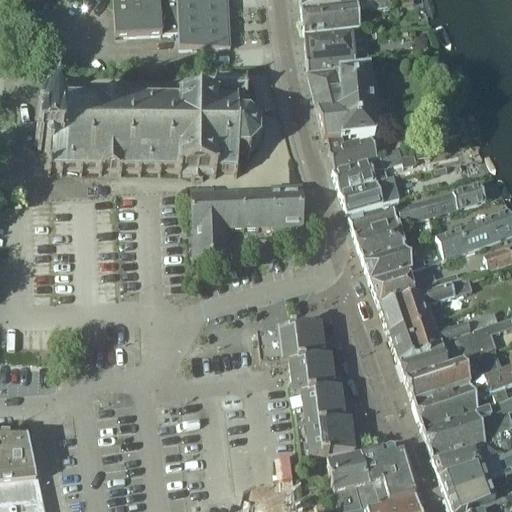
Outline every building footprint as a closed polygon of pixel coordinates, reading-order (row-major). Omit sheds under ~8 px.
[(158,0),(113,0),(115,32),(124,32),(124,40),(161,39),(161,38),(179,37),(180,54),(230,51),(227,1),(177,4),(177,5),(159,6),(158,0)] [(299,0),(300,12),(340,8),(339,0),(299,0)] [(389,3),(374,4),(375,13),(390,11),(389,3)] [(300,12),(304,38),(360,32),(357,6),(340,8),(300,12)] [(369,71),(367,56),(364,36),(350,38),(350,39),(329,42),(304,44),(307,78),(332,75),(351,73),(369,71)] [(323,143),(327,142),(342,140),(374,136),(369,71),(351,73),(332,75),(307,78),(323,143)] [(63,90),(49,89),(49,101),(45,101),(45,103),(49,103),(48,119),(47,121),(48,121),(48,125),(41,125),(41,121),(38,121),(38,125),(34,125),(34,128),(36,128),(36,145),(34,145),(34,149),(37,149),(37,152),(41,152),(41,149),(44,149),(44,152),(47,155),(48,155),(48,171),(44,171),(44,173),(48,173),(48,177),(50,177),(50,173),(60,173),(60,177),(62,177),(62,173),(79,173),(79,177),(82,177),(82,173),(99,174),(99,178),(101,178),(101,174),(119,174),(119,178),(121,178),(121,174),(138,174),(138,178),(140,178),(140,174),(158,174),(158,178),(160,178),(160,174),(178,175),(178,179),(180,179),(192,179),(192,181),(190,181),(190,183),(203,183),(203,181),(201,181),(201,179),(213,179),(213,180),(215,180),(215,175),(234,175),(234,179),(236,179),(236,175),(240,175),(240,173),(236,173),(236,158),(246,158),(247,161),(249,160),(248,157),(257,148),(260,149),(261,147),(258,146),(258,133),(261,131),(260,129),(257,131),(248,122),(249,118),(247,117),(245,121),(246,81),(210,81),(210,99),(202,98),(202,96),(204,96),(204,95),(192,94),(191,96),(193,96),(193,98),(181,98),(181,97),(179,97),(179,102),(161,102),(161,98),(159,98),(159,102),(141,102),(141,98),(139,98),(139,102),(122,102),(122,98),(119,98),(119,102),(102,101),(102,97),(100,97),(100,101),(82,101),(82,97),(80,97),(80,101),(62,101),(63,90)] [(455,123),(442,126),(445,144),(459,141),(463,135),(461,128),(455,123)] [(328,155),(334,176),(377,164),(371,142),(328,155)] [(387,156),(388,161),(390,169),(387,170),(388,173),(403,168),(398,153),(387,156)] [(338,196),(337,196),(338,197),(374,185),(371,175),(387,170),(390,169),(388,161),(377,164),(334,176),(332,177),(337,195),(338,196)] [(375,187),(339,198),(345,218),(402,202),(420,197),(418,188),(379,199),(375,187)] [(480,189),(415,208),(420,224),(484,206),(480,189)] [(213,193),(189,194),(191,262),(201,262),(231,261),(229,233),(271,231),(271,235),(302,234),(301,190),(270,191),(270,195),(213,197),(213,193)] [(415,208),(397,213),(401,229),(420,224),(415,208)] [(348,224),(351,237),(352,237),(390,226),(389,222),(394,221),(391,211),(348,224)] [(438,252),(442,264),(511,238),(511,225),(507,216),(435,242),(438,252)] [(352,237),(362,268),(404,255),(394,221),(389,222),(390,226),(352,237)] [(511,268),(507,253),(482,261),(487,277),(511,268)] [(362,268),(369,288),(406,276),(423,271),(421,264),(407,268),(404,255),(362,268)] [(369,288),(377,312),(420,298),(429,295),(429,294),(461,284),(460,282),(457,282),(456,277),(434,283),(432,278),(409,286),(406,276),(369,288)] [(420,299),(377,312),(388,342),(429,326),(423,310),(470,296),(468,289),(467,285),(461,287),(461,285),(429,294),(429,295),(420,298),(420,299)] [(429,358),(397,369),(403,386),(495,354),(491,340),(511,331),(511,329),(510,323),(437,348),(427,352),(429,358)] [(388,342),(397,369),(429,358),(427,352),(437,348),(433,338),(429,326),(388,342)] [(292,400),(295,432),(343,424),(339,392),(333,393),(329,360),(323,361),(319,328),(256,336),(260,366),(269,367),(288,365),(292,400)] [(403,386),(411,408),(468,388),(501,376),(494,354),(403,386)] [(511,371),(501,376),(468,388),(472,400),(482,397),(484,402),(491,399),(496,408),(508,403),(504,394),(511,390),(511,371)] [(411,408),(421,436),(476,419),(475,416),(477,415),(472,400),(468,388),(411,408)] [(475,416),(476,419),(487,449),(494,447),(500,445),(498,439),(508,434),(511,432),(511,426),(509,418),(511,416),(511,401),(508,403),(496,408),(477,415),(475,416)] [(421,436),(431,466),(477,453),(487,449),(476,419),(421,436)] [(343,424),(295,432),(299,464),(353,456),(349,424),(343,424)] [(500,445),(494,447),(497,452),(499,458),(499,461),(502,460),(508,457),(511,454),(511,432),(508,434),(498,439),(500,445)] [(26,441),(0,439),(0,500),(38,498),(26,441)] [(431,466),(437,483),(499,461),(499,458),(497,452),(494,447),(487,449),(477,453),(431,466)] [(394,457),(393,451),(326,463),(337,511),(374,511),(383,511),(381,506),(397,503),(415,499),(402,455),(394,457)] [(437,483),(444,502),(487,488),(487,486),(504,479),(511,475),(511,464),(508,457),(502,460),(499,461),(437,483)] [(444,502),(448,511),(476,511),(494,505),(489,495),(507,487),(504,479),(487,486),(487,488),(444,502)] [(40,511),(38,498),(0,500),(0,511),(40,511)] [(383,511),(374,511),(418,511),(415,499),(397,503),(381,506),(383,511)]
